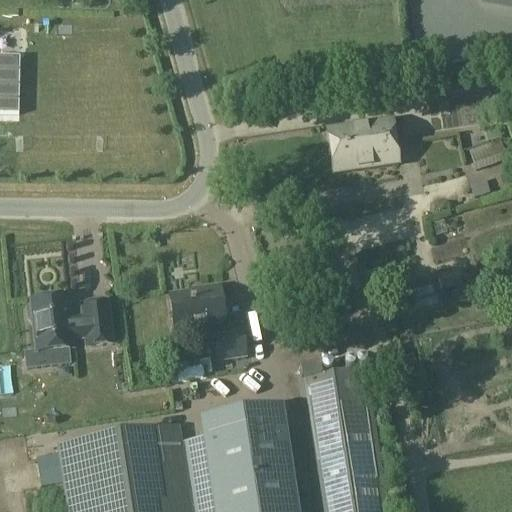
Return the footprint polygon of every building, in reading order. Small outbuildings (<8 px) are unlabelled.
[(19,59),(0,58),(0,116),(18,117),(19,59)] [(391,123),(326,133),(329,155),(394,145),(391,123)] [(499,142),(469,153),(475,173),(506,162),(505,160),(511,158),(511,150),(509,141),(500,145),(499,142)] [(394,145),(329,155),(333,177),(397,167),(394,145)] [(456,272),(437,279),(442,294),(461,288),(456,272)] [(511,278),(499,282),(480,289),(484,301),(503,295),(506,305),(511,303),(511,278)] [(198,295),(169,299),(174,333),(190,331),(191,334),(193,336),(202,334),(204,333),(203,329),(223,326),(218,289),(198,292),(198,295)] [(28,309),(26,312),(27,320),(30,323),(32,323),(36,355),(72,351),(71,343),(85,342),(86,350),(112,347),(107,305),(81,308),(83,326),(69,328),(66,300),(30,304),(31,308),(28,309)] [(241,336),(214,340),(217,363),(245,360),(241,336)] [(301,383),(298,383),(317,511),(386,511),(365,373),(321,380),(319,369),(299,372),(301,383)] [(206,442),(181,446),(191,511),(294,511),(279,414),(203,425),(206,442)] [(59,457),(36,460),(40,489),(63,486),(66,511),(191,511),(181,446),(179,429),(57,447),(59,457)]
